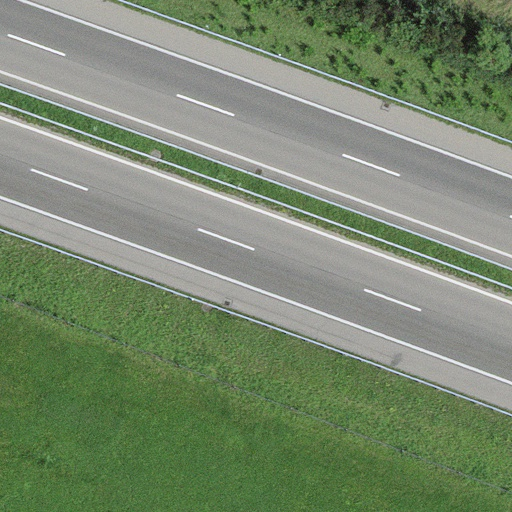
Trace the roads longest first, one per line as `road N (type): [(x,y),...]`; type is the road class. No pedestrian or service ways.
road 1 (motorway): [(511,217),(0,31)]
road 2 (motorway): [(0,157),(511,343)]
